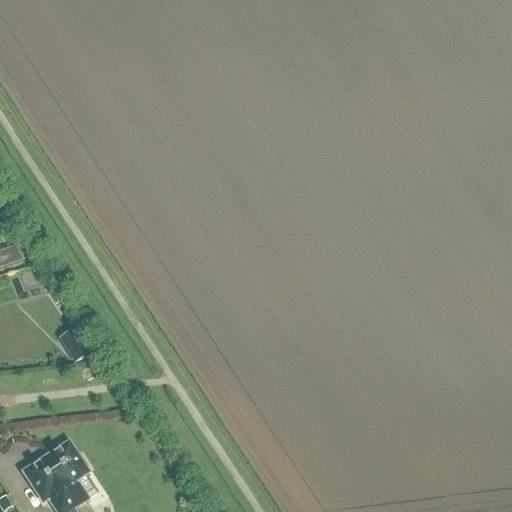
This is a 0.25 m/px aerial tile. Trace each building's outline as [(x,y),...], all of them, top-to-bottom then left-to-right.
[(21,248),(0,255),(0,262),(3,271),(26,263),(21,248)] [(23,304),(37,296),(28,281),(15,289),(23,304)] [(83,345),(68,355),(75,367),(91,358),(83,345)] [(76,511),(77,511),(91,503),(80,485),(92,477),(71,445),(23,475),(45,509),(50,506),(54,511),(76,511)] [(0,508),(2,511),(13,511),(14,511),(7,500),(0,504),(0,508)]
